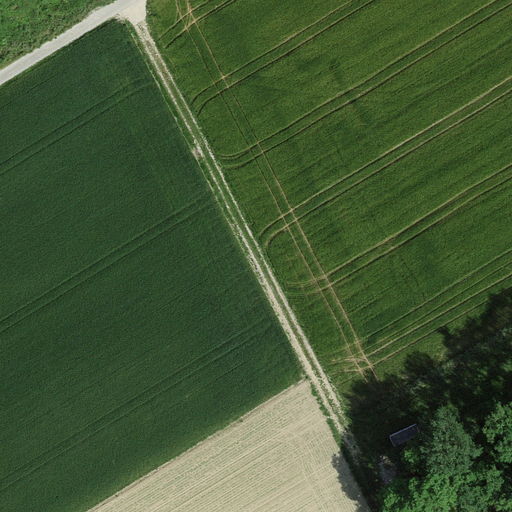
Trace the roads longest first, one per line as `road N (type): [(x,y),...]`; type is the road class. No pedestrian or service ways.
road 1 (track): [(384,511),(127,2)]
road 2 (track): [(131,0),(0,80)]
